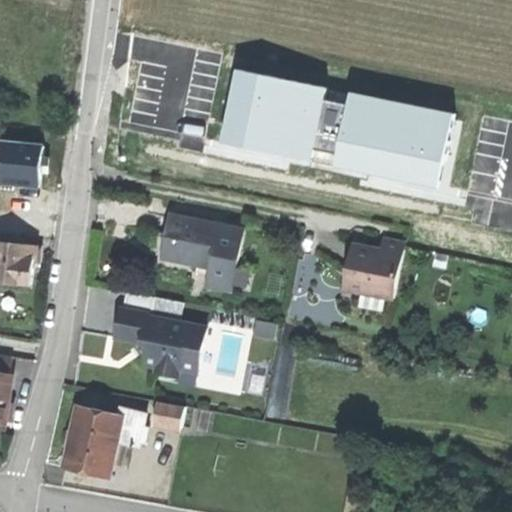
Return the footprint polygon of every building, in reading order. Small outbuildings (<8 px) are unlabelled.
[(234,67),(220,143),(310,163),(313,157),(331,161),(333,168),(438,188),(457,113),(349,91),(345,102),(325,98),(328,87),(234,67)] [(211,286),(234,290),(238,266),(245,230),(173,216),(169,238),(165,258),(214,268),(211,286)] [(348,290),(398,300),(408,245),(387,241),(385,255),(357,249),(350,282),(348,290)] [(0,281),(33,285),(35,272),(35,268),(37,247),(0,243),(0,281)] [(152,317),(181,322),(185,302),(156,297),(152,317)] [(209,327),(181,322),(152,317),(150,316),(150,314),(121,308),(118,324),(116,337),(150,344),(147,363),(154,365),(153,371),(178,377),(180,370),(200,374),(209,327)] [(0,374),(11,376),(13,357),(0,354),(0,374)] [(12,377),(11,376),(0,374),(0,427),(5,429),(5,427),(10,396),(12,377)] [(15,397),(10,396),(5,427),(11,427),(13,411),(15,397)] [(162,403),(158,422),(184,428),(188,408),(162,403)] [(119,440),(124,416),(81,408),(77,430),(69,468),(111,477),(119,440)] [(124,416),(119,440),(151,447),(157,416),(125,410),(124,416)]
